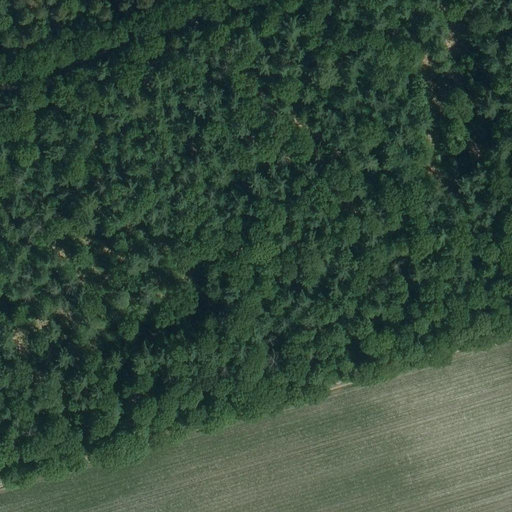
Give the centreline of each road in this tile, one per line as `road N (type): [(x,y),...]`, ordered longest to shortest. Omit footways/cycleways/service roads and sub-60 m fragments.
road 1 (track): [(511,329),(0,483)]
road 2 (tertiary): [(0,98),(100,45),(251,0)]
road 3 (track): [(463,0),(511,156)]
